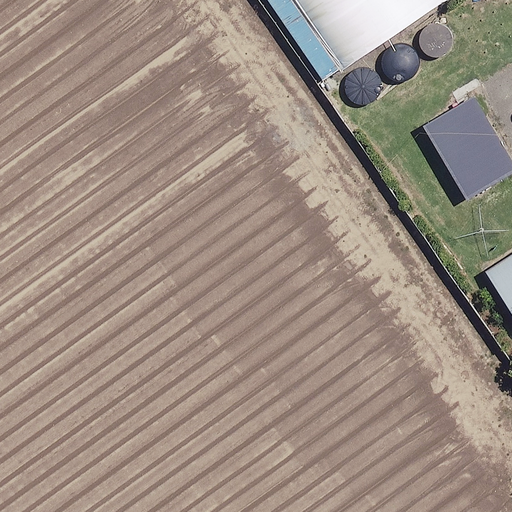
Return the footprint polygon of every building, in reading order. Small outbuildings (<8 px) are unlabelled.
[(390,26),(372,0),(276,0),(322,70),(390,26)] [(405,25),(372,44),(392,76),(424,57),(405,25)] [(339,63),(356,91),(383,74),(366,47),(339,63)] [(511,161),(467,87),(420,116),(465,190),(511,161)] [(511,314),(511,246),(481,267),(511,314)]
